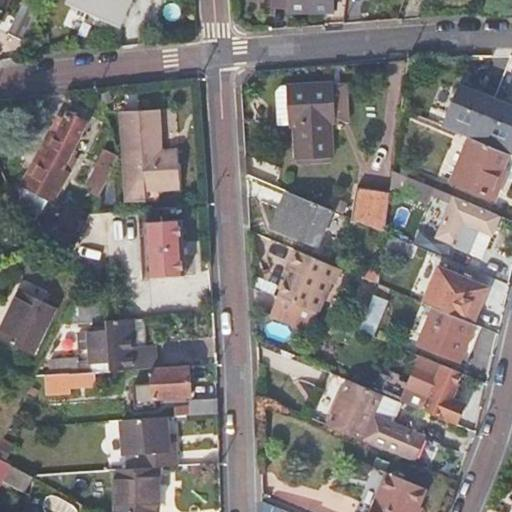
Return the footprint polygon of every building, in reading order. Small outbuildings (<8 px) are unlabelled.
[(44,0),(25,0),(9,35),(24,44),(44,0)] [(68,0),(120,24),(131,0),(68,0)] [(294,0),(294,12),(334,14),(335,0),(294,0)] [(443,122),(457,84),(444,80),(430,117),(443,122)] [(477,139),(479,140),(497,96),(463,83),(445,125),(477,139)] [(331,91),(331,85),(295,84),(292,122),(303,123),(301,156),(336,158),(338,126),(346,126),(348,91),(331,91)] [(479,140),(511,153),(511,102),(497,96),(479,140)] [(180,187),(179,163),(161,164),(160,152),(158,109),(123,112),(127,199),(145,198),(145,189),(180,187)] [(25,182),(57,198),(71,169),(64,166),(86,121),(66,112),(56,133),(50,130),(25,182)] [(511,153),(479,140),(477,139),(458,183),(499,200),(505,185),(510,187),(511,182),(511,153)] [(96,196),(116,154),(101,148),(82,189),(96,196)] [(161,164),(179,163),(179,151),(160,152),(161,164)] [(492,239),(502,215),(410,177),(403,192),(430,204),(434,197),(452,206),(439,236),(457,244),(456,248),(471,254),(480,234),(492,239)] [(359,221),(388,234),(394,193),(363,190),(359,221)] [(328,208),(293,194),(278,228),(312,244),(328,208)] [(186,220),(147,222),(150,266),(188,264),(186,220)] [(483,259),(492,239),(480,234),(471,254),(483,259)] [(345,270),(299,250),(292,267),(297,269),(283,299),(320,314),(321,315),(333,285),(338,286),(345,270)] [(189,275),(188,264),(150,266),(151,277),(189,275)] [(382,285),(383,275),(366,268),(363,277),(382,285)] [(427,304),(437,308),(476,324),(490,290),(443,270),(427,304)] [(0,335),(32,352),(56,306),(20,287),(0,324),(0,335)] [(283,299),(282,298),(274,316),(312,332),(320,314),(283,299)] [(106,300),(71,303),(60,324),(106,320),(106,300)] [(463,363),(479,325),(476,324),(437,308),(422,345),(463,363)] [(144,350),(141,318),(128,319),(131,351),(144,350)] [(131,351),(128,319),(106,320),(106,329),(86,331),(90,371),(92,371),(154,367),(152,350),(144,350),(131,351)] [(456,399),(465,375),(424,358),(406,402),(461,425),(469,404),(456,399)] [(154,396),(191,394),(189,368),(153,370),(154,383),(133,385),(134,410),(155,409),(154,396)] [(93,386),(92,371),(90,371),(43,373),(45,395),(68,393),(68,388),(93,386)] [(386,396),(352,382),(332,427),(366,442),(386,396)] [(30,384),(27,390),(34,394),(37,388),(30,384)] [(386,396),(366,442),(420,464),(431,439),(397,425),(379,417),(388,397),(386,396)] [(397,425),(407,405),(388,397),(379,417),(397,425)] [(217,412),(216,398),(189,400),(190,406),(190,414),(217,412)] [(190,414),(190,406),(173,407),(173,415),(190,414)] [(124,451),(125,468),(152,467),(175,465),(173,448),(166,448),(164,416),(109,420),(111,452),(124,451)] [(446,470),(458,474),(464,462),(451,457),(446,470)] [(23,487),(31,474),(12,464),(4,477),(23,487)] [(153,511),(152,467),(125,468),(111,469),(113,511),(153,511)] [(419,511),(430,488),(378,467),(359,511),(419,511)]
